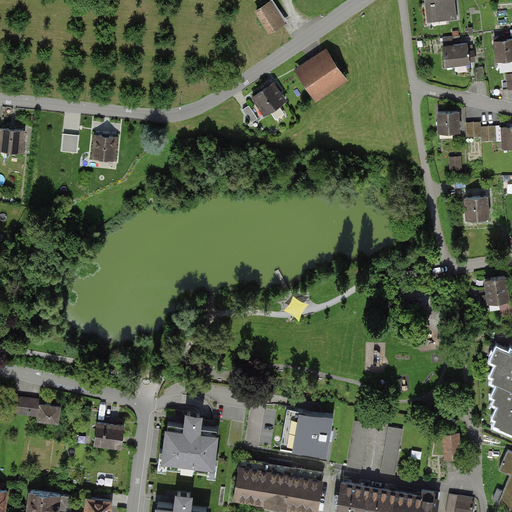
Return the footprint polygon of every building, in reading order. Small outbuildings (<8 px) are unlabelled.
[(287,20),(274,0),(269,0),(253,10),(267,32),(287,20)] [(456,17),(454,0),(425,0),(427,20),(456,17)] [(511,37),(495,39),(497,61),(511,59),(511,37)] [(471,62),(469,43),(443,46),(445,64),(471,62)] [(343,76),(325,50),(296,70),(314,96),(343,76)] [(287,96),(275,79),(250,97),(262,113),(287,96)] [(251,102),(244,107),(253,120),(260,116),(251,102)] [(459,134),(458,110),(437,111),(438,135),(459,134)] [(78,132),(78,114),(66,115),(66,132),(78,132)] [(482,122),(466,123),(466,137),(482,137),(482,140),(496,140),(496,150),(511,149),(511,127),(500,128),(500,125),(482,126),(482,122)] [(0,149),(22,151),(24,129),(0,127),(0,149)] [(79,133),(64,132),(62,149),(77,151),(79,133)] [(116,135),(94,133),(92,161),(114,163),(116,135)] [(463,169),(462,156),(450,157),(451,170),(463,169)] [(490,221),(489,197),(464,198),(465,222),(490,221)] [(509,302),(506,276),(484,278),(486,303),(499,302),(500,317),(511,315),(511,313),(511,302),(509,302)] [(511,349),(511,352),(499,347),(493,360),(498,363),(493,374),(496,376),(494,381),(499,383),(494,395),(496,396),(493,403),(499,406),(494,416),(498,418),(495,423),(501,426),(500,427),(511,432),(511,349)] [(58,423),(60,407),(38,405),(38,399),(18,397),(16,413),(36,415),(35,421),(58,423)] [(330,412),(286,405),(280,445),(324,452),(330,412)] [(213,472),(218,437),(198,435),(200,420),(182,418),(181,433),(163,430),(159,465),(213,472)] [(371,424),(356,421),(347,470),(363,473),(371,424)] [(123,447),(125,427),(95,424),(92,444),(123,447)] [(404,429),(389,426),(380,474),(396,476),(404,429)] [(460,432),(440,434),(442,458),(462,457),(460,432)] [(511,451),(508,449),(499,469),(510,474),(497,505),(511,510),(511,451)] [(231,497),(318,510),(323,479),(236,465),(231,497)] [(475,511),(477,506),(473,505),(474,497),(441,492),(440,500),(339,484),(334,511),(475,511)] [(208,511),(209,509),(190,507),(191,492),(174,490),(172,505),(155,503),(153,511),(208,511)] [(55,511),(58,495),(27,492),(24,511),(55,511)] [(108,511),(109,501),(83,498),(81,511),(108,511)]
